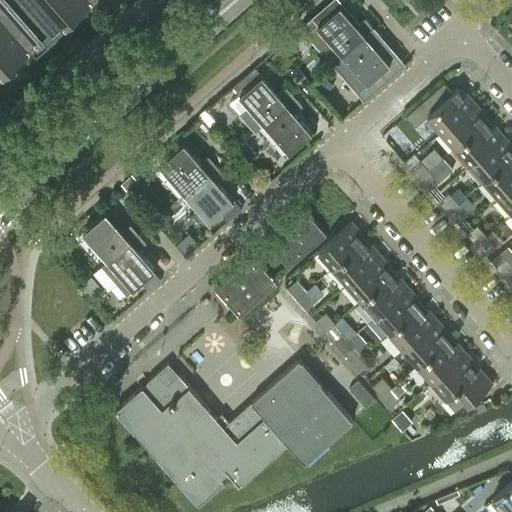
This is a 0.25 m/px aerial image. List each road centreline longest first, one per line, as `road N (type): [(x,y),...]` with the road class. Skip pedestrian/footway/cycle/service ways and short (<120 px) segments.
road 1 (residential): [(14,437),(336,148)]
road 2 (tertiary): [(0,206),(237,0)]
road 3 (residential): [(511,348),(336,148)]
road 4 (residential): [(336,148),(460,37)]
